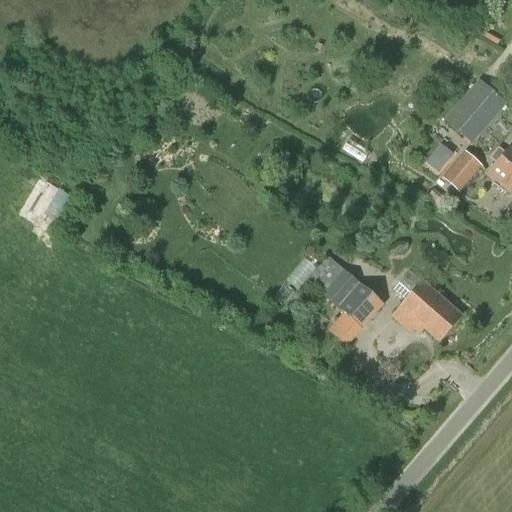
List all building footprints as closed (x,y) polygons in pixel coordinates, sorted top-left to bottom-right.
[(471,145),(506,104),(478,80),(443,121),(471,145)] [(511,143),(486,175),(511,197),(511,143)] [(459,193),(481,167),(464,152),(441,178),(459,193)] [(61,219),(73,193),(59,187),(48,213),(61,219)] [(432,189),(426,197),(441,210),(447,202),(432,189)] [(298,285),(315,266),(306,258),(290,277),(298,285)] [(362,330),(383,306),(327,258),(306,282),(362,330)] [(438,343),(461,318),(421,283),(399,308),(438,343)]
